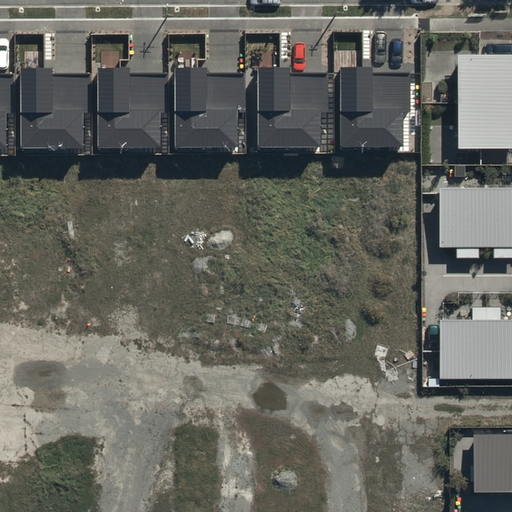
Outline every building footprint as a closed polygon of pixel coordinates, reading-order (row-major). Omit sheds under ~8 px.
[(511,47),(454,48),(455,144),(511,143),(511,47)] [(372,67),(339,67),(340,147),(404,146),(403,110),(410,110),(410,71),(372,71),(372,67)] [(53,68),(21,68),(22,148),(85,147),(85,111),(92,111),(91,72),(53,72),(53,68)] [(207,68),(174,69),(175,148),(239,148),(238,111),(245,111),(245,72),(207,73),(207,68)] [(290,68),(258,68),(259,148),(322,147),(322,111),(329,111),(328,71),(290,72),(290,68)] [(130,69),(98,69),(99,148),(162,148),(162,111),(169,111),(168,72),(130,73),(130,69)] [(0,147),(8,148),(7,112),(15,111),(14,72),(0,72),(0,147)] [(511,181),(437,181),(437,245),(455,245),(455,255),(479,255),(479,252),(489,252),(489,254),(511,253),(511,181)] [(470,313),(436,313),(436,374),(511,373),(511,312),(499,312),(499,304),(470,304),(470,313)] [(511,431),(471,432),(472,488),(511,487),(511,431)]
